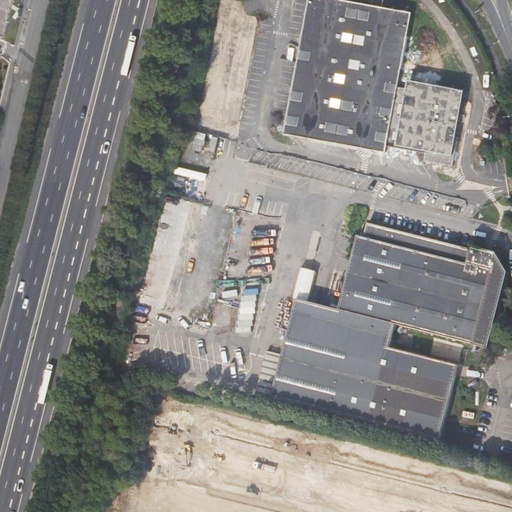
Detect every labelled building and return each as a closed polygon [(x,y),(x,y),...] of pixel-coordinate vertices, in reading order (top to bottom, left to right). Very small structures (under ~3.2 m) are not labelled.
[(401,77),(411,79),(412,69),(402,68),(414,11),(384,5),(384,0),(373,0),(373,3),(357,0),(310,0),(284,132),(387,151),(388,145),(426,152),(425,160),(453,166),(459,136),(457,136),(454,136),(462,97),(410,87),(399,85),(401,77)] [(301,9),(304,9),(305,2),(294,0),(290,24),(298,26),(301,9)] [(466,89),(411,79),(410,87),(462,97),(454,136),(457,136),(466,89)] [(165,285),(170,286),(187,213),(165,207),(145,288),(163,293),(165,285)] [(458,365),(389,347),(395,323),(486,347),(505,276),(504,274),(505,273),(495,257),(493,258),(490,252),(486,251),(481,254),(479,252),(480,249),(473,246),(472,249),(368,222),(364,237),(359,235),(340,309),(297,298),(271,395),(438,440),(458,365)] [(303,267),(295,297),(310,300),(317,270),(303,267)] [(492,511),(235,450),(218,511),(492,511)]
